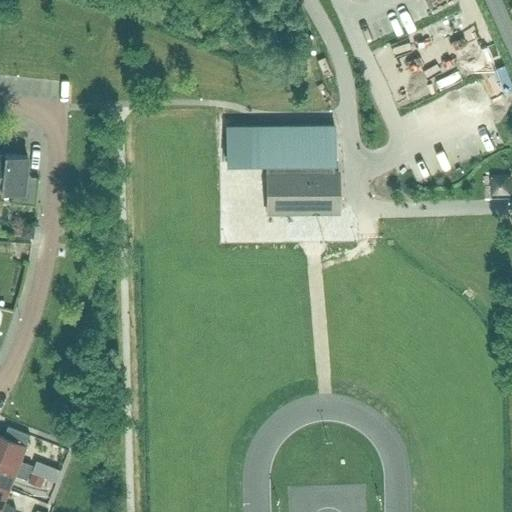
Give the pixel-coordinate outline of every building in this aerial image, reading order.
[(231,124),(224,124),(224,163),(231,163),(232,163),(263,162),(263,170),(263,210),(338,210),(338,204),(338,179),(338,169),(332,169),(332,161),(333,161),(333,143),(333,134),(333,125),(333,124),(332,124),(232,124),(231,124)] [(4,153),(0,186),(0,189),(12,190),(11,201),(33,204),(36,176),(24,175),(26,155),(4,153)] [(502,174),(491,174),(492,188),(492,192),(510,192),(509,174),(502,174)] [(18,459),(28,434),(6,425),(2,436),(0,435),(0,460),(28,471),(31,464),(18,459)] [(0,485),(7,488),(12,474),(25,479),(28,471),(0,460),(0,485)] [(0,485),(0,509),(6,511),(12,511),(14,507),(1,502),(7,488),(0,485)]
